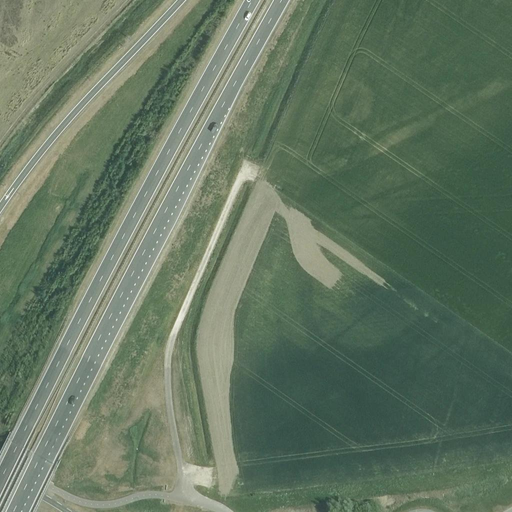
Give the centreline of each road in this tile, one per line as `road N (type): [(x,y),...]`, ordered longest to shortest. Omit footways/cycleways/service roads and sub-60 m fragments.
road 1 (trunk): [(13,511),(281,0)]
road 2 (trunk): [(253,0),(0,480)]
road 3 (track): [(181,498),(168,354),(247,162)]
road 4 (trunk): [(181,0),(70,116),(0,209)]
